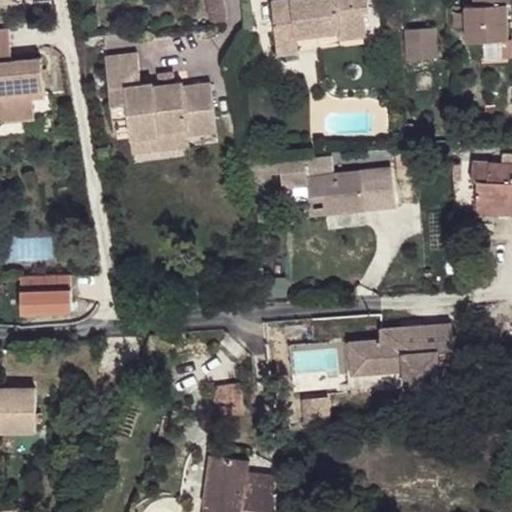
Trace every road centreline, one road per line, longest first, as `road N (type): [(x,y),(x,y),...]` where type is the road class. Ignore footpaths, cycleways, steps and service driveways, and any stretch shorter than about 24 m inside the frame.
road 1 (track): [(0,333),(254,319),(267,440)]
road 2 (track): [(115,331),(73,47)]
road 3 (track): [(254,319),(472,301)]
